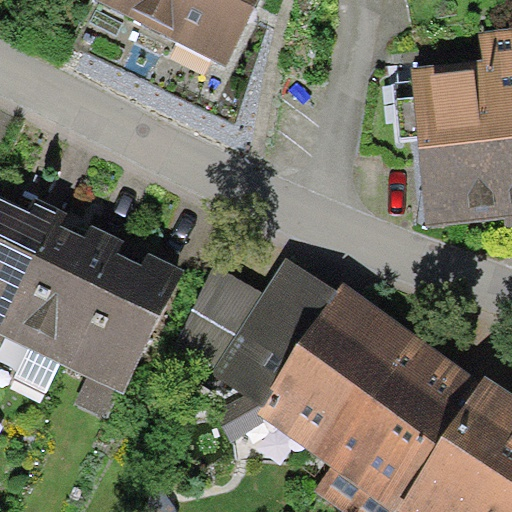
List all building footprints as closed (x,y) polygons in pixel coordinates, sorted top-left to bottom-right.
[(216,65),(247,0),(90,0),(89,3),(216,65)] [(511,227),(511,34),(471,38),(474,69),(406,76),(420,235),(511,227)] [(0,342),(6,345),(62,233),(69,218),(35,201),(26,219),(0,205),(0,342)] [(66,375),(120,267),(129,249),(94,231),(87,245),(62,233),(6,345),(66,375)] [(265,414),(342,297),(286,261),(260,300),(214,369),(209,378),(265,414)] [(120,402),(182,280),(150,264),(142,278),(120,267),(66,375),(120,402)] [(178,352),(214,369),(260,300),(214,274),(178,352)] [(329,473),(409,352),(414,344),(342,297),(265,414),(257,426),(329,473)] [(406,511),(481,399),(409,352),(329,473),(313,498),(334,511),(406,511)] [(511,511),(511,403),(488,388),(481,399),(406,511),(511,511)]
